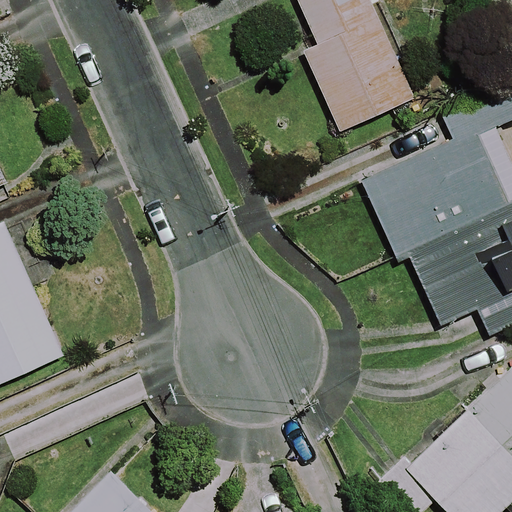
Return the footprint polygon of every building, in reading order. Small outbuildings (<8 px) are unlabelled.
[(412,100),(365,0),(295,0),(315,43),(299,50),(338,135),(412,100)] [(407,259),(511,213),(511,179),(490,128),(360,184),(395,264),(407,259)] [(475,312),(486,339),(508,329),(511,339),(511,213),(407,259),(436,328),(475,312)] [(0,383),(61,358),(4,225),(0,226),(0,383)] [(499,511),(511,500),(511,368),(411,465),(405,459),(377,486),(401,511),(423,511),(433,502),(442,511),(499,511)] [(144,511),(107,476),(71,511),(144,511)]
